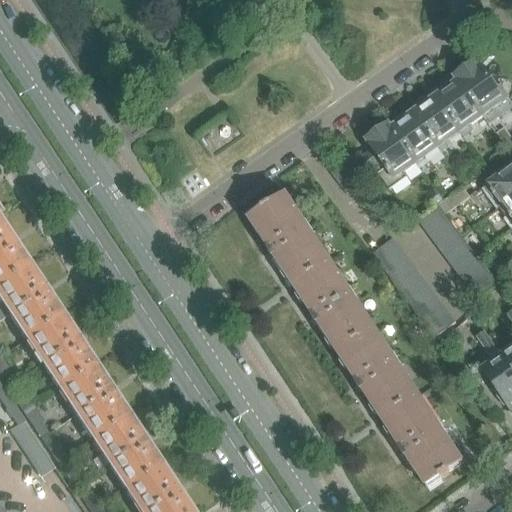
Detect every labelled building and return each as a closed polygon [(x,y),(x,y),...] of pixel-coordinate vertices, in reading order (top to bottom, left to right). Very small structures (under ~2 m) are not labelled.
[(481,68),(480,68),(476,64),(454,80),(483,120),(486,124),(487,123),(490,127),(511,111),(511,107),(494,82),(492,84),(481,68)] [(471,128),(483,120),(454,80),(432,96),(460,136),(468,147),(472,144),(468,137),(474,132),(471,128)] [(449,144),(460,136),(432,96),(410,112),(438,151),(446,162),(450,160),(446,153),(453,148),(449,144)] [(400,98),(393,103),(402,115),(409,110),(400,98)] [(427,159),(438,151),(410,112),(388,128),(416,167),(424,178),(429,175),(424,169),(430,164),(427,159)] [(406,175),(416,167),(388,128),(366,143),(369,147),(368,148),(372,154),(364,160),(373,171),(380,165),(385,172),(379,176),(390,192),(409,179),(406,175)] [(509,151),(511,149),(511,139),(505,129),(497,135),(509,151)] [(367,181),(356,166),(351,160),(330,175),(345,197),(357,188),(367,181)] [(511,169),(482,192),(489,202),(494,198),(502,208),(511,200),(511,169)] [(330,264),(297,215),(303,211),(289,189),(283,193),(286,198),(249,223),(292,289),(330,264)] [(471,198),(465,190),(464,189),(445,203),(439,208),(446,217),(471,198)] [(439,208),(445,203),(440,196),(434,201),(435,202),(433,204),(436,208),(438,206),(439,208)] [(511,200),(502,208),(509,217),(504,221),(511,231),(511,230),(511,200)] [(446,217),(439,208),(438,206),(436,208),(418,222),(418,223),(419,222),(426,231),(446,217)] [(434,241),(454,227),(446,217),(426,231),(434,241)] [(0,287),(28,269),(0,225),(0,287)] [(440,251),(461,236),(454,227),(434,241),(440,251)] [(467,245),(462,238),(461,236),(440,251),(447,260),(467,245)] [(380,266),(399,252),(392,242),(373,257),(380,266)] [(474,255),(470,249),(467,245),(447,260),(454,269),(474,255)] [(387,275),(406,261),(399,252),(380,266),(387,275)] [(482,265),(477,258),(474,255),(454,269),(462,280),(482,265)] [(393,284),(412,269),(406,261),(387,275),(393,284)] [(374,331),(330,264),(292,289),(337,356),(374,331)] [(468,289),(489,275),(482,265),(462,280),(468,289)] [(61,319),(28,269),(0,287),(0,303),(26,342),(61,319)] [(400,294),(420,279),(412,269),(393,284),(400,294)] [(476,299),(496,285),(489,275),(468,289),(476,299)] [(407,304),(427,289),(420,279),(400,294),(407,304)] [(414,313),(434,298),(427,289),(407,304),(414,313)] [(421,322),(441,307),(434,298),(414,313),(421,322)] [(427,331),(447,316),(441,307),(421,322),(427,331)] [(456,322),(454,324),(447,316),(427,331),(435,341),(457,324),(456,322)] [(95,370),(78,343),(61,319),(26,342),(59,393),(95,370)] [(419,397),(374,331),(337,356),(381,422),(419,397)] [(511,373),(501,359),(484,335),(476,341),(487,356),(489,354),(494,360),(491,362),(494,365),(481,374),(511,416),(511,415),(511,373)] [(511,351),(501,359),(511,373),(511,351)] [(11,372),(2,358),(0,358),(0,377),(1,379),(11,372)] [(128,420),(95,370),(59,393),(93,443),(128,420)] [(0,511),(1,511),(3,511),(0,508),(0,404),(6,413),(5,414),(9,421),(10,420),(15,428),(9,433),(42,482),(56,473),(24,426),(5,397),(5,398),(0,389),(0,511)] [(23,417),(36,409),(26,394),(13,402),(23,417)] [(453,449),(419,397),(381,422),(427,491),(464,466),(467,470),(472,467),(458,446),(453,449)] [(45,423),(36,409),(23,417),(39,441),(47,436),(41,426),(43,425),(43,424),(45,423)] [(161,469),(144,443),(128,420),(93,443),(125,492),(161,469)] [(69,459),(59,444),(49,451),(59,466),(69,459)] [(68,480),(78,473),(69,459),(59,466),(68,480)] [(189,511),(161,469),(125,492),(137,511),(189,511)] [(89,511),(95,511),(102,508),(93,493),(82,501),(89,511)]
